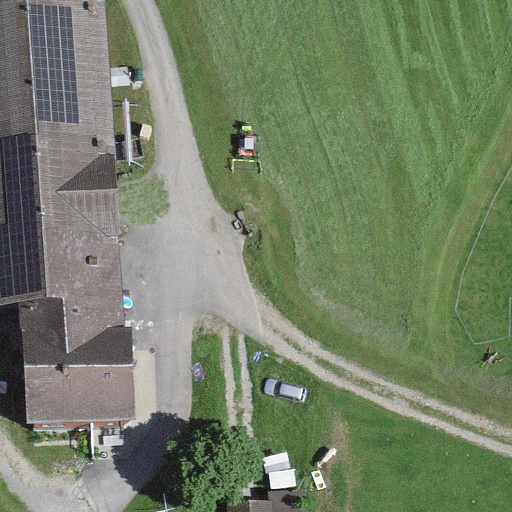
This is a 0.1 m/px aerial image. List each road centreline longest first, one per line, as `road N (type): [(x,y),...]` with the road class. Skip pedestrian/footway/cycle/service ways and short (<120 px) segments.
road 1 (track): [(113,511),(176,416),(192,177),(142,0)]
road 2 (track): [(182,280),(363,388),(511,444)]
